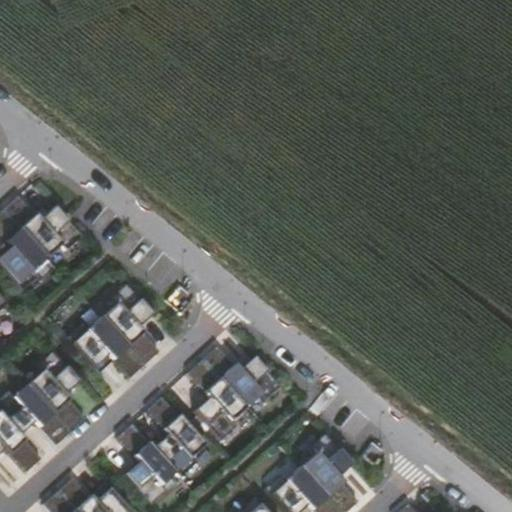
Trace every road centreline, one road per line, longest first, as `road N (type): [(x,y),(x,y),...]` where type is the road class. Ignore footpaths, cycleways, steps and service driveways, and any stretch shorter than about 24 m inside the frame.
road 1 (residential): [(0,508),(16,506),(191,341),(228,288)]
road 2 (residential): [(228,288),(427,444)]
road 3 (residential): [(41,139),(228,288)]
